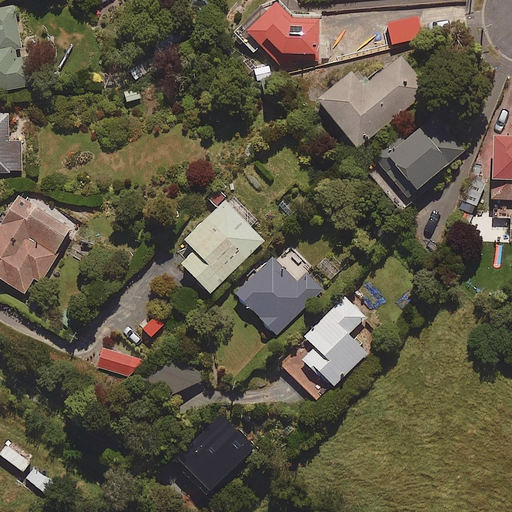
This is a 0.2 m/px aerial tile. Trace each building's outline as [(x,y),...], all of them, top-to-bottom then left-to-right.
[(121,0),(97,0),(107,12),(122,1),(121,0)] [(281,65),(291,55),(318,57),(321,19),(292,17),(278,3),(249,34),(281,65)] [(17,50),(23,49),(15,8),(0,10),(0,92),(30,87),(24,58),(19,59),(17,50)] [(423,39),(419,18),(385,25),(390,46),(423,39)] [(430,93),(402,57),(368,84),(358,71),(320,101),(359,149),(430,93)] [(0,174),(23,173),(21,141),(10,141),(9,113),(0,113),(0,174)] [(467,152),(436,117),(407,143),(401,137),(375,159),(383,168),(372,177),(401,210),(467,152)] [(497,138),(493,218),(511,219),(511,135),(511,139),(497,138)] [(211,165),(189,165),(189,184),(211,184),(211,165)] [(487,182),(472,177),(463,201),(478,206),(487,182)] [(221,187),(206,201),(215,210),(229,196),(221,187)] [(39,283),(76,223),(59,213),(54,221),(19,200),(8,218),(3,215),(0,219),(0,279),(26,295),(35,281),(39,283)] [(212,295),(265,241),(251,227),(253,225),(227,200),(186,241),(196,251),(183,265),(212,295)] [(313,268),(292,247),(283,257),(279,252),(237,295),(278,336),(324,290),(308,274),(313,268)] [(302,361),(330,390),(333,387),(337,390),(373,355),(353,334),(368,319),(347,297),(304,338),(315,349),(302,361)] [(163,322),(149,337),(162,349),(176,334),(163,322)] [(315,349),(304,338),(278,364),(316,403),(330,390),(302,361),(315,349)] [(134,358),(105,349),(99,368),(128,377),(134,358)] [(201,381),(185,352),(145,373),(161,403),(201,381)] [(6,444),(0,451),(0,456),(37,487),(45,477),(6,444)]
